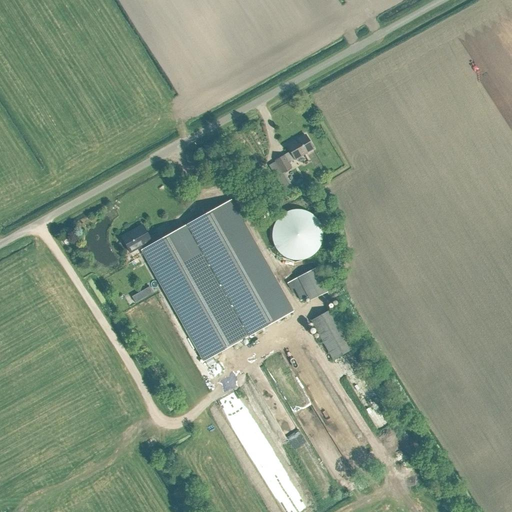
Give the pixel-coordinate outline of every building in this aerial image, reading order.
[(289,152),(274,161),(281,174),(290,168),(288,164),(312,149),(304,136),(286,147),(289,152)] [(129,253),(140,247),(203,359),(290,311),(229,202),(159,241),(151,245),(149,241),(151,241),(142,225),(121,237),(129,253)] [(305,259),(308,258),(311,256),(314,253),(317,251),(319,248),(320,244),(321,241),(322,237),(322,233),(321,230),(320,226),(319,223),(317,220),(314,217),(311,215),(308,213),(305,211),(301,210),(297,210),(294,210),(290,211),(287,212),(283,213),(280,216),(278,218),(275,221),(274,224),(272,228),(271,231),(271,235),(271,239),(272,242),(274,246),(275,249),(278,252),(280,255),(283,257),(287,258),(290,260),(294,260),(297,260),(301,260),(305,259)] [(301,276),(310,293),(334,279),(324,263),(301,276)] [(150,288),(143,291),(146,297),(153,293),(150,288)] [(328,325),(343,353),(361,343),(339,304),(324,312),(330,324),(328,325)] [(209,357),(218,374),(231,367),(222,350),(209,357)] [(404,440),(404,447),(411,447),(410,430),(397,430),(397,441),(404,440)] [(373,451),(358,458),(362,466),(377,460),(373,451)] [(332,492),(342,486),(333,473),(323,480),(332,492)]
